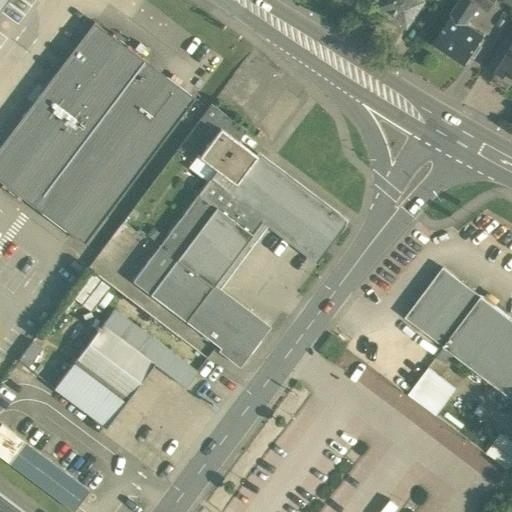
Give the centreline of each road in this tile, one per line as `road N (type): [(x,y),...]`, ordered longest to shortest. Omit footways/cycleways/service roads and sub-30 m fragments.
road 1 (unclassified): [(171,511),(385,218)]
road 2 (unclassified): [(329,64),(384,162),(385,218)]
road 3 (secondary): [(456,141),(329,64)]
